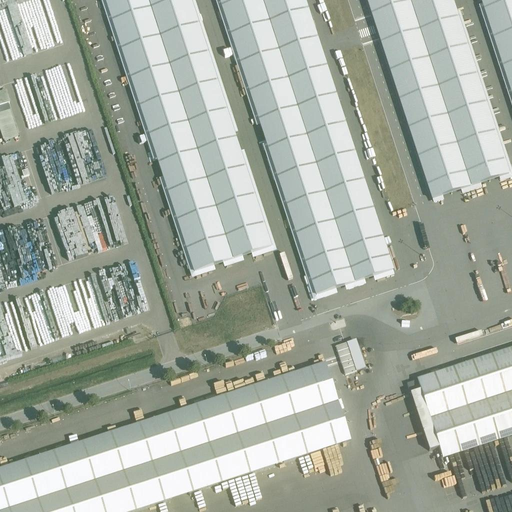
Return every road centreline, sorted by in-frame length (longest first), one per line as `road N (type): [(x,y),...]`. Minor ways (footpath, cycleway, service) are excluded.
road 1 (unclassified): [(0,423),(364,303),(405,308)]
road 2 (unknown): [(190,511),(367,459)]
road 3 (unknown): [(0,202),(35,220),(108,198),(121,184),(111,145)]
road 4 (unknown): [(318,318),(367,459)]
